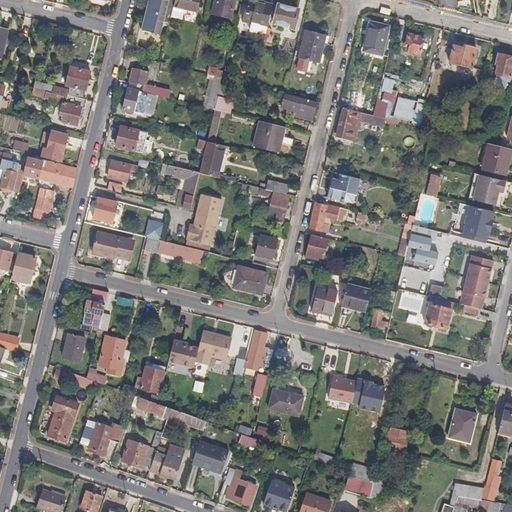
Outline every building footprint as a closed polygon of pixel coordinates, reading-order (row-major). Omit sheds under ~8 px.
[(164,21),(170,22),(175,2),(175,0),(150,0),(143,29),(161,34),(164,21)] [(175,0),(175,2),(198,8),(200,0),(175,0)] [(232,19),(237,0),(217,0),(213,14),(232,19)] [(243,4),(239,18),(245,19),(245,20),(253,22),(251,30),(252,31),(255,32),(257,31),(266,33),(273,5),(253,0),(249,0),(248,5),(243,4)] [(298,21),(300,10),(280,5),(275,24),(293,28),(295,20),(298,21)] [(382,56),(389,27),(370,22),(363,52),(382,56)] [(319,63),(327,35),(307,30),(298,69),(306,70),(309,60),(319,63)] [(420,57),(425,39),(408,34),(405,45),(408,45),(406,54),(409,54),(408,55),(412,56),(413,55),(420,57)] [(469,70),(475,50),(463,47),(462,49),(452,47),(447,64),(469,70)] [(147,60),(160,63),(162,55),(149,52),(147,60)] [(511,78),(511,76),(511,57),(499,54),(496,65),(499,65),(497,74),(511,78)] [(67,94),(68,95),(82,99),(89,71),(70,67),(66,86),(69,87),(67,94)] [(217,78),(223,79),(225,73),(225,72),(218,71),(219,69),(209,67),(207,75),(217,78)] [(133,69),(129,83),(130,83),(144,87),(143,92),(149,94),(169,99),(171,91),(146,85),(149,73),(133,69)] [(208,109),(215,110),(219,97),(221,90),(223,79),(217,78),(215,87),(213,87),(208,109)] [(380,91),(391,93),(393,80),(382,78),(380,91)] [(223,79),(221,90),(229,92),(231,81),(223,79)] [(229,92),(221,90),(219,97),(227,100),(232,81),(231,81),(229,92)] [(47,84),(47,82),(34,82),(32,86),(52,92),(53,86),(47,84)] [(144,87),(130,83),(123,111),(143,115),(149,94),(143,92),(144,87)] [(32,86),(28,85),(28,88),(46,94),(45,96),(60,101),(62,95),(52,92),(32,86)] [(53,86),(52,92),(62,95),(63,95),(64,93),(65,89),(53,86)] [(188,91),(185,101),(195,104),(198,94),(188,91)] [(312,120),(317,102),(286,94),(285,94),(283,99),(298,103),(295,116),(312,120)] [(76,125),(83,99),(82,99),(68,95),(65,103),(63,102),(60,112),(63,112),(61,121),(76,125)] [(227,100),(219,97),(215,110),(223,112),(231,114),(235,101),(227,100)] [(364,108),(366,101),(349,97),(347,104),(364,108)] [(373,115),(385,118),(389,102),(377,99),(373,115)] [(373,115),(343,108),(337,135),(348,138),(351,125),(359,127),(360,121),(381,126),(381,124),(385,125),(385,122),(400,126),(401,122),(389,119),(385,118),(373,115)] [(392,108),(390,116),(415,122),(417,114),(392,108)] [(215,110),(208,142),(215,144),(223,112),(215,110)] [(424,114),(421,127),(428,128),(432,112),(425,110),(424,114)] [(421,127),(424,114),(417,113),(417,114),(415,122),(414,125),(421,127)] [(390,116),(389,119),(401,122),(414,125),(415,122),(390,116)] [(287,155),(293,129),(268,123),(261,148),(287,155)] [(351,125),(348,138),(356,140),(359,127),(351,125)] [(147,137),(145,133),(121,127),(116,146),(139,153),(143,150),(147,137)] [(53,160),(60,162),(67,136),(50,132),(49,135),(45,150),(42,150),(41,157),(42,158),(53,160)] [(45,150),(49,135),(43,134),(39,149),(42,150),(45,150)] [(491,144),(499,146),(501,138),(493,136),(491,144)] [(197,150),(205,153),(208,142),(200,140),(197,150)] [(219,175),(226,146),(215,144),(208,142),(205,153),(200,174),(212,177),(227,180),(227,178),(227,177),(219,175)] [(491,144),(487,143),(481,169),(504,175),(511,149),(499,146),(491,144)] [(14,145),(12,153),(26,157),(28,148),(14,145)] [(29,157),(25,172),(24,176),(37,179),(41,160),(29,157)] [(11,160),(3,158),(0,168),(0,178),(4,180),(1,192),(3,196),(8,197),(11,195),(12,192),(20,194),(24,176),(25,172),(18,170),(18,169),(10,167),(11,160)] [(72,187),(76,169),(62,165),(62,163),(60,162),(53,160),(53,163),(41,160),(37,179),(41,180),(72,187)] [(138,169),(130,167),(112,162),(109,177),(127,182),(129,174),(136,175),(138,169)] [(184,202),(183,208),(191,210),(200,174),(176,168),(173,177),(185,180),(180,201),(184,202)] [(409,191),(420,194),(426,172),(415,169),(409,191)] [(426,173),(420,194),(434,198),(439,176),(426,173)] [(360,179),(339,174),(338,179),(332,178),(327,196),(354,204),(360,179)] [(506,181),(475,174),(468,199),(495,205),(498,191),(503,192),(506,181)] [(498,191),(495,205),(500,206),(502,196),(507,197),(511,183),(506,181),(503,192),(498,191)] [(108,182),(106,189),(120,193),(122,186),(108,182)] [(267,185),(265,190),(286,196),(288,187),(275,184),(275,187),(267,185)] [(36,209),(49,212),(54,192),(41,189),(36,209)] [(282,223),(289,196),(286,196),(265,190),(263,197),(272,199),(268,216),(271,217),(270,220),(282,223)] [(210,246),(221,200),(201,195),(193,225),(189,224),(185,239),(210,246)] [(118,203),(99,198),(94,218),(112,223),(118,203)] [(315,201),(309,228),(320,231),(323,220),(328,221),(329,218),(342,222),(345,208),(315,201)] [(462,237),(483,243),(484,239),(486,240),(488,231),(489,231),(492,219),(491,219),(493,212),(469,206),(462,237)] [(368,215),(358,213),(357,219),(366,222),(368,215)] [(225,230),(228,219),(222,218),(219,229),(225,230)] [(146,237),(162,241),(164,233),(166,225),(158,223),(148,221),(145,236),(146,237)] [(407,224),(399,256),(405,257),(408,245),(413,225),(407,224)] [(428,250),(431,239),(435,240),(437,231),(413,225),(408,245),(417,247),(414,259),(434,264),(437,252),(428,250)] [(130,260),(134,241),(98,232),(92,253),(110,257),(111,255),(130,260)] [(323,258),(327,239),(312,235),(306,256),(317,259),(318,256),(323,258)] [(272,259),(277,240),(260,236),(255,255),(272,259)] [(146,237),(143,250),(158,254),(160,249),(202,259),(204,251),(162,241),(146,237)] [(466,278),(487,283),(494,255),(474,249),(466,278)] [(12,274),(17,256),(0,251),(0,272),(0,271),(12,274)] [(35,259),(17,255),(17,256),(12,274),(11,279),(29,283),(35,259)] [(319,268),(328,270),(329,264),(320,262),(319,268)] [(261,294),(266,273),(239,266),(233,287),(261,294)] [(463,305),(480,309),(487,283),(466,278),(460,304),(463,305)] [(431,297),(440,299),(443,287),(431,284),(428,296),(431,297)] [(346,285),(341,306),(365,312),(370,292),(346,285)] [(331,313),(336,292),(318,287),(312,311),(318,313),(319,310),(331,313)] [(92,325),(90,331),(98,333),(99,327),(103,312),(108,291),(96,288),(91,306),(93,307),(92,312),(87,315),(85,323),(92,325)] [(387,304),(393,305),(396,293),(390,291),(387,304)] [(454,311),(456,303),(440,299),(431,297),(424,324),(447,329),(452,311),(454,311)] [(120,298),(118,305),(130,307),(131,301),(120,298)] [(477,317),(492,321),(494,313),(480,309),(463,305),(462,311),(477,316),(477,317)] [(385,332),(390,314),(375,310),(371,325),(379,327),(379,330),(385,332)] [(103,312),(99,327),(106,329),(109,314),(103,312)] [(150,314),(142,312),(139,324),(147,326),(150,314)] [(248,360),(245,359),(243,366),(257,370),(258,365),(262,366),(262,365),(267,348),(263,347),(266,333),(255,330),(248,360)] [(231,339),(202,332),(199,347),(196,361),(208,364),(210,354),(226,358),(231,339)] [(81,360),(86,337),(69,333),(63,355),(81,360)] [(0,347),(4,349),(14,352),(17,339),(0,334),(0,347)] [(123,374),(127,360),(122,358),(127,339),(107,334),(100,363),(109,365),(108,371),(123,374)] [(182,340),(174,338),(168,360),(191,365),(196,346),(186,344),(181,342),(182,340)] [(273,349),(267,348),(262,365),(269,367),(273,349)] [(243,366),(245,359),(237,357),(233,372),(241,374),(243,366)] [(157,392),(163,366),(146,361),(143,373),(137,372),(134,386),(157,392)] [(86,376),(70,370),(69,372),(57,367),(54,374),(67,379),(68,376),(93,386),(95,379),(86,376)] [(86,376),(95,379),(98,380),(99,373),(88,370),(86,376)] [(351,402),(356,381),(341,377),(342,375),(333,373),(327,396),(351,402)] [(251,397),(261,399),(266,378),(257,375),(251,397)] [(195,382),(194,392),(203,393),(203,383),(195,382)] [(298,415),(303,395),(273,387),(268,407),(298,415)] [(136,395),(132,406),(168,419),(169,416),(172,408),(158,403),(136,395)] [(49,434),(66,441),(80,404),(57,396),(53,408),(58,410),(49,434)] [(380,419),(383,403),(356,397),(353,412),(357,413),(356,420),(372,424),(374,417),(380,419)] [(511,405),(504,404),(498,429),(511,431),(511,405)] [(169,416),(204,429),(207,421),(196,417),(172,408),(169,416)] [(471,444),(479,415),(454,409),(447,437),(471,444)] [(87,424),(80,444),(84,445),(85,444),(90,446),(89,449),(105,455),(110,439),(120,442),(125,427),(115,424),(114,428),(98,423),(97,427),(87,424)] [(404,447),(410,430),(389,425),(384,442),(404,447)] [(242,434),(250,437),(252,431),(239,426),(237,432),(242,434)] [(123,460),(150,470),(158,446),(163,433),(158,431),(152,447),(130,440),(123,460)] [(261,441),(251,437),(242,434),(239,440),(239,442),(258,449),(261,441)] [(415,453),(419,436),(414,435),(410,452),(415,453)] [(169,450),(184,455),(186,450),(171,445),(169,450)] [(158,446),(150,470),(176,479),(184,455),(169,450),(158,446)] [(198,446),(191,466),(213,474),(214,472),(221,474),(228,454),(206,446),(205,448),(198,446)] [(314,460),(335,468),(337,459),(317,452),(314,460)] [(492,457),(483,497),(495,499),(501,473),(499,472),(502,459),(492,457)] [(370,480),(373,469),(352,461),(348,473),(364,480),(370,480)] [(244,470),(230,466),(226,478),(233,481),(228,497),(251,504),(258,484),(251,481),(241,477),(244,470)] [(336,470),(333,477),(339,480),(342,473),(336,470)] [(370,480),(383,483),(385,475),(372,472),(370,480)] [(363,497),(368,482),(347,475),(343,490),(363,497)] [(285,511),(286,511),(294,488),(272,481),(263,504),(285,511)] [(451,511),(454,505),(457,496),(481,499),(484,487),(454,482),(449,503),(444,502),(440,511),(451,511)] [(54,511),(63,511),(68,497),(44,489),(38,506),(54,511)] [(98,511),(103,497),(88,491),(84,502),(84,506),(83,509),(92,511),(93,509),(98,511)] [(327,511),(331,503),(307,495),(301,511),(327,511)] [(457,496),(454,505),(466,509),(467,509),(469,505),(479,507),(482,500),(481,499),(457,496)] [(491,501),(482,500),(479,507),(479,509),(488,511),(491,501)] [(498,511),(501,503),(491,501),(488,511),(487,511),(498,511)] [(511,511),(511,504),(505,503),(501,511),(511,511)]
